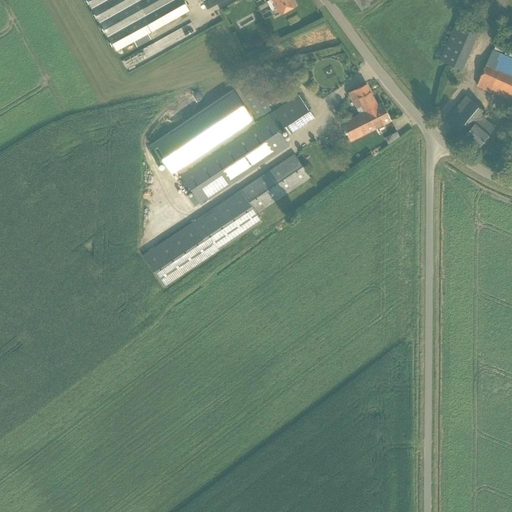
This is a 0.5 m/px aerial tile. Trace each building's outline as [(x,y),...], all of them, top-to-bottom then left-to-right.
[(182,0),(85,0),(114,52),(189,10),(182,0)] [(295,6),(291,0),(269,0),(269,1),(268,2),(274,13),(278,10),(280,14),(295,6)] [(353,0),(361,11),(376,0),(353,0)] [(456,23),(439,60),(462,71),(478,33),(456,23)] [(511,58),(492,50),(476,86),(511,101),(511,98),(511,58)] [(340,124),(342,129),(349,142),(391,121),(382,103),(377,105),(366,84),(357,89),(347,94),(358,115),(340,124)] [(258,89),(243,97),(256,118),(270,109),(258,89)] [(232,90),(150,145),(169,174),(176,169),(200,206),(288,146),(278,131),(280,130),(268,114),(267,115),(255,123),(232,90)] [(298,94),(268,114),(280,130),(285,127),(290,134),(314,118),(298,94)] [(467,95),(453,112),(446,120),(465,135),(480,148),(497,127),(482,115),(486,111),(467,95)] [(294,154),(191,223),(141,255),(163,287),(261,222),(256,214),(309,179),(294,154)]
